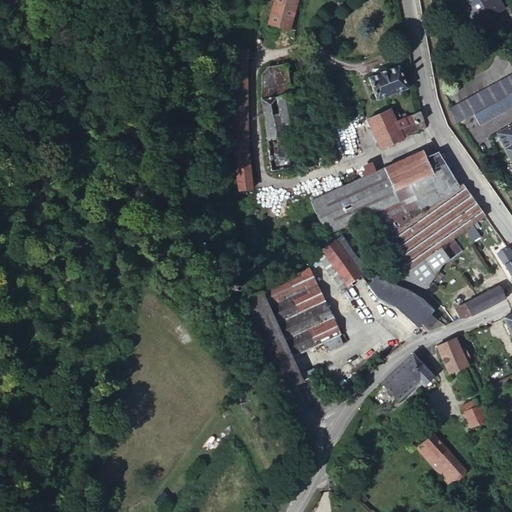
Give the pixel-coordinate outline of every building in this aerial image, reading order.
[(290,0),(265,0),(261,19),(285,26),(290,0)] [(485,0),(464,0),(469,8),(485,1),(485,0)] [(246,48),(235,48),(235,109),(235,135),(235,163),(234,184),(248,184),(245,156),(245,146),(245,123),(246,48)] [(385,64),(374,68),(368,65),(366,70),(375,73),(367,76),(375,97),(407,84),(399,64),(389,69),(389,66),(393,61),(389,58),(385,64)] [(285,61),(263,63),(258,73),(259,99),(267,167),(285,165),(279,122),(291,120),(285,89),(285,82),(285,70),(285,61)] [(452,98),(457,114),(475,105),(511,86),(511,68),(511,69),(452,98)] [(341,78),(330,80),(332,97),(343,96),(341,78)] [(511,86),(475,105),(481,116),(511,100),(511,86)] [(365,116),(371,130),(393,120),(396,119),(391,108),(390,105),(365,116)] [(396,119),(403,116),(399,105),(391,108),(396,119)] [(412,121),(421,117),(417,109),(409,113),(412,121)] [(410,130),(424,124),(421,117),(412,121),(409,113),(403,116),(410,130)] [(400,135),(410,130),(403,116),(396,119),(393,120),(400,135)] [(511,117),(497,124),(504,140),(503,140),(511,159),(511,117)] [(401,136),(400,135),(393,120),(371,130),(378,147),(401,136)] [(420,147),(380,164),(390,187),(430,170),(422,153),(420,147)] [(332,225),(334,228),(342,222),(349,232),(356,230),(354,225),(361,221),(357,214),(363,211),(380,235),(457,181),(434,148),(422,153),(430,170),(390,187),(380,164),(308,195),(323,230),(332,225)] [(431,248),(440,261),(445,256),(437,244),(449,236),(460,228),(468,222),(482,213),(459,179),(457,181),(380,235),(402,267),(431,248)] [(477,236),(468,222),(460,228),(468,241),(477,236)] [(355,269),(328,235),(313,246),(341,281),(355,269)] [(457,248),(449,236),(437,244),(445,256),(457,248)] [(510,254),(501,242),(490,248),(498,261),(510,254)] [(313,246),(310,251),(337,284),(341,281),(313,246)] [(413,282),(415,284),(423,277),(434,266),(440,261),(431,248),(402,267),(394,273),(398,274),(404,277),(408,279),(413,282)] [(511,258),(510,254),(498,261),(497,262),(506,279),(511,275),(511,258)] [(308,255),(263,280),(296,342),(326,326),(330,333),(349,323),(344,314),(342,316),(308,255)] [(364,265),(361,264),(355,269),(361,277),(370,270),(364,265)] [(373,292),(389,280),(380,275),(376,274),(372,271),(363,279),(373,292)] [(245,284),(246,282),(245,279),(244,277),(242,276),(240,275),(237,275),(235,276),(233,278),(233,280),(233,283),(234,285),(235,287),(237,288),(240,288),(242,287),(244,286),(245,284)] [(427,279),(421,283),(425,288),(431,283),(427,279)] [(263,280),(240,293),(286,376),(307,364),(305,359),(296,342),(263,280)] [(410,325),(415,320),(420,316),(427,310),(430,308),(426,302),(420,295),(416,291),(410,289),(405,287),(396,283),(389,280),(373,292),(374,294),(391,301),(410,325)] [(473,294),(478,306),(487,301),(501,295),(494,283),(473,294)] [(458,300),(464,312),(478,306),(473,294),(458,300)] [(463,311),(458,300),(447,304),(451,314),(454,313),(458,314),(463,311)] [(511,313),(510,308),(494,314),(505,340),(511,336),(511,313)] [(427,310),(420,316),(425,323),(432,317),(427,310)] [(482,327),(475,330),(478,337),(485,335),(482,327)] [(429,341),(432,345),(445,369),(463,360),(457,351),(462,349),(453,333),(449,337),(446,331),(429,341)] [(318,352),(305,359),(307,364),(321,358),(318,352)] [(378,387),(374,391),(391,407),(412,380),(418,386),(428,374),(403,354),(376,386),(378,387)] [(511,388),(502,394),(505,400),(511,397),(511,388)] [(460,395),(462,402),(475,397),(473,390),(460,395)] [(475,397),(462,402),(467,416),(480,413),(475,397)] [(409,433),(438,467),(455,453),(426,418),(409,433)]
